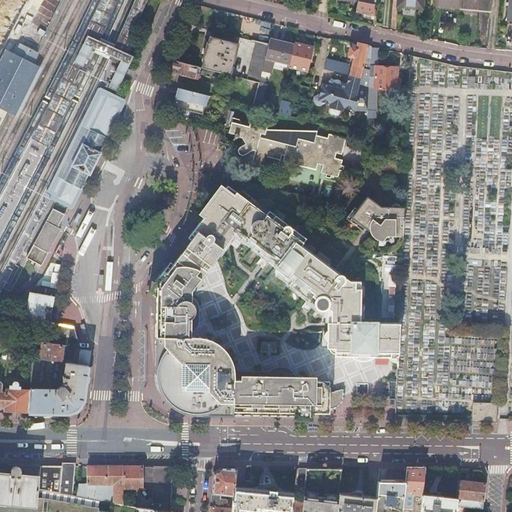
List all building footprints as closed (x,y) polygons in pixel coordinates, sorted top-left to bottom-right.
[(91,38),(97,41),(114,0),(98,0),(82,34),(54,88),(29,139),(46,146),(75,89),(93,49),(88,46),(79,66),(75,64),(72,63),(84,35),(91,38)] [(134,0),(132,8),(116,45),(123,48),(144,0),(134,0)] [(375,16),(376,0),(358,0),(356,12),(375,16)] [(398,0),(398,7),(423,9),(423,0),(398,0)] [(437,0),(437,7),(460,8),(460,0),(437,0)] [(491,0),(460,0),(460,8),(460,13),(478,15),(478,13),(477,10),(490,11),(491,0)] [(220,11),(199,6),(195,22),(216,27),(220,11)] [(226,23),(223,34),(243,39),(246,28),(226,23)] [(243,39),(256,43),(267,45),(269,35),(254,32),(252,29),(246,27),(246,28),(243,39)] [(81,43),(72,63),(75,64),(79,66),(88,46),(93,49),(118,60),(106,86),(111,88),(115,90),(127,64),(131,56),(97,41),(91,38),(84,35),(81,43)] [(119,92),(127,95),(137,73),(152,40),(145,37),(119,92)] [(201,69),(230,76),(238,45),(210,37),(208,43),(206,43),(202,62),(203,62),(201,69)] [(265,60),(262,72),(271,74),(273,62),(289,65),(294,45),(269,39),(268,46),(265,60)] [(371,46),(353,42),(351,48),(350,48),(348,56),(351,57),(351,60),(353,61),(352,66),(370,71),(371,48),(371,46)] [(256,43),(247,81),(259,84),(262,72),(265,60),(268,46),(267,45),(256,43)] [(294,45),(289,65),(288,68),(308,72),(313,48),(294,43),(294,45)] [(11,54),(0,75),(0,107),(10,112),(33,66),(32,66),(38,54),(20,45),(14,56),(11,54)] [(370,71),(370,80),(369,87),(374,87),(374,89),(400,90),(401,79),(397,79),(398,68),(378,67),(379,49),(371,48),(370,71)] [(350,66),(327,60),(324,69),(329,70),(341,73),(350,75),(370,80),(370,71),(352,66),(350,66)] [(175,62),(171,74),(198,80),(199,74),(196,74),(198,68),(175,62)] [(370,80),(350,75),(348,85),(343,83),(338,80),(333,80),(332,81),(330,84),(329,86),(323,85),(321,93),(315,97),(314,100),(316,105),(320,106),(326,102),(331,104),(330,107),(343,110),(343,107),(355,110),(368,111),(369,90),(369,87),(370,80)] [(244,93),(241,105),(253,108),(259,84),(247,81),(235,77),(232,89),(232,90),(244,93)] [(267,86),(259,84),(253,108),(261,110),(267,86)] [(121,101),(122,99),(109,92),(99,88),(43,195),(47,197),(55,201),(61,190),(63,186),(65,182),(64,181),(88,134),(90,130),(106,138),(123,102),(121,101)] [(178,89),(175,101),(203,109),(204,107),(206,108),(208,97),(178,89)] [(203,109),(175,101),(173,108),(202,116),(203,109)] [(280,102),(278,113),(290,116),(293,104),(281,101),(280,102)] [(268,125),(264,124),(259,126),(251,124),(250,128),(243,126),(240,121),(233,119),(230,134),(238,136),(237,138),(236,137),(236,140),(239,138),(243,139),(246,146),(240,149),(239,150),(239,151),(239,153),(239,154),(239,155),(240,156),(241,156),(243,156),(244,157),(245,156),(254,151),(256,152),(253,164),(257,165),(257,168),(262,169),(263,167),(282,172),(285,157),(289,158),(288,163),(320,171),(321,166),(326,167),(325,175),(329,176),(329,179),(334,180),(335,177),(340,179),(341,178),(343,172),(346,173),(347,168),(345,168),(345,163),(338,160),(339,155),(345,156),(347,146),(291,131),(267,130),(268,125)] [(61,190),(55,201),(51,209),(52,209),(47,219),(27,258),(42,266),(61,230),(58,229),(59,226),(69,205),(71,207),(72,206),(77,196),(80,189),(81,189),(88,175),(89,176),(96,163),(101,154),(99,153),(107,139),(106,138),(90,130),(88,134),(64,181),(65,182),(63,186),(69,189),(67,192),(61,190)] [(291,131),(347,146),(349,140),(331,136),(330,140),(319,137),(320,133),(291,131)] [(193,413),(195,416),(252,417),(264,418),(274,418),(299,418),(310,418),(310,413),(328,414),(328,410),(330,411),(332,410),(335,410),(336,408),(339,408),(340,405),(342,404),(341,401),(344,400),(343,397),(344,395),(342,393),(343,390),(329,394),(329,388),(324,385),(321,384),(321,382),(309,382),(303,377),(302,377),(301,377),(300,377),(299,377),(296,377),(293,377),(293,373),(291,371),(288,370),(285,368),(282,368),(279,368),(276,368),(273,370),(270,371),(268,373),(261,372),(255,372),(237,372),(233,372),(232,365),(229,359),(227,354),(226,353),(221,348),(216,344),(210,340),(205,339),(199,337),(192,337),(190,337),(190,334),(193,333),(194,332),(196,330),(197,328),(198,326),(199,323),(199,322),(199,308),(198,305),(196,302),(194,300),(192,298),(191,297),(191,292),(200,279),(215,259),(232,236),(234,234),(238,236),(240,233),(248,239),(247,240),(254,245),(255,244),(272,257),(272,258),(279,264),(277,267),(280,269),(295,281),(294,283),(313,297),(314,296),(319,299),(315,305),(322,311),(323,309),(325,306),(331,311),(331,323),(327,323),(327,325),(330,325),(329,329),(327,329),(327,348),(329,348),(329,351),(331,353),(333,355),(335,355),(335,356),(354,357),(372,357),(389,357),(398,357),(399,324),(359,324),(360,290),(354,289),(355,282),(350,282),(345,279),(345,280),(344,280),(344,279),(343,279),(343,278),(343,277),(342,277),(341,276),(340,276),(339,276),(338,275),(339,274),(334,270),(302,245),(306,239),(296,232),(293,230),(292,232),(292,231),(291,230),(291,229),(290,228),(289,227),(288,227),(287,227),(286,227),(285,227),(287,225),(269,212),(266,215),(228,187),(225,190),(218,199),(214,196),(210,201),(211,202),(201,216),(204,218),(200,225),(189,239),(191,241),(172,266),(170,266),(169,268),(168,267),(155,284),(160,288),(156,293),(156,298),(155,374),(157,377),(158,383),(160,390),(163,396),(166,399),(167,401),(169,403),(172,405),(177,409),(183,412),(190,413),(193,413)] [(403,235),(405,206),(392,209),(381,208),(367,198),(358,211),(355,213),(353,211),(346,219),(362,231),(365,228),(370,232),(370,233),(371,234),(371,235),(372,235),(372,236),(373,237),(374,238),(374,239),(375,239),(379,234),(382,237),(392,236),(403,235)] [(310,302),(313,297),(294,283),(295,281),(280,269),(280,276),(292,286),(291,287),(310,302)] [(10,305),(10,307),(10,309),(11,310),(13,311),(15,312),(17,312),(18,312),(20,311),(21,310),(22,308),(22,306),(22,304),(22,303),(20,301),(19,300),(17,300),(15,300),(13,300),(12,301),(11,303),(10,305)] [(325,323),(327,323),(331,323),(331,311),(325,306),(323,309),(326,312),(325,323)] [(49,338),(76,343),(77,340),(73,328),(52,325),(49,338)] [(260,342),(260,348),(267,348),(267,353),(267,356),(270,356),(270,353),(270,348),(277,348),(277,342),(260,342)] [(16,349),(15,356),(32,358),(61,362),(61,359),(63,347),(43,344),(41,351),(33,350),(33,351),(16,349)] [(69,360),(61,359),(61,362),(63,363),(88,366),(90,351),(76,349),(75,349),(74,360),(69,359),(69,360)] [(60,386),(63,363),(61,362),(32,358),(30,386),(60,386)] [(60,386),(30,386),(30,390),(28,413),(66,414),(74,413),(80,409),(82,405),(84,398),(88,366),(63,363),(60,386)] [(1,392),(0,392),(0,407),(5,408),(5,411),(28,413),(30,390),(21,390),(21,387),(19,387),(19,386),(19,383),(17,382),(14,382),(12,383),(12,389),(6,389),(5,393),(1,392)] [(472,402),(471,419),(496,420),(497,403),(472,402)] [(73,463),(60,463),(60,466),(58,494),(72,496),(73,463)] [(0,511),(35,511),(37,498),(38,490),(40,466),(15,466),(0,465),(0,511)] [(60,466),(40,466),(38,490),(58,494),(60,466)] [(87,467),(87,485),(79,485),(78,497),(87,499),(87,495),(96,495),(96,497),(114,498),(114,504),(122,505),(123,496),(123,489),(123,478),(123,468),(87,467)] [(152,500),(171,500),(171,468),(152,468),(144,468),(123,468),(123,478),(123,489),(125,490),(144,490),(152,490),(152,500)] [(214,473),(210,507),(225,509),(226,500),(220,499),(221,495),(233,496),(234,489),(236,468),(220,468),(214,473)] [(307,469),(299,469),(298,481),(306,482),(307,469)] [(303,500),(316,502),(316,497),(314,497),(315,490),(316,485),(319,486),(321,472),(320,469),(307,469),(306,482),(305,489),(303,500)] [(332,504),(338,505),(339,494),(342,469),(328,469),(327,473),(325,487),(327,487),(327,492),(326,499),(324,498),(323,503),(332,504)] [(425,470),(406,470),(405,482),(402,511),(420,511),(422,495),(425,470)] [(459,480),(457,498),(456,506),(483,509),(486,476),(481,471),(473,471),(472,482),(459,480)] [(377,496),(377,498),(375,511),(402,511),(405,482),(378,482),(377,496)] [(232,509),(231,509),(230,511),(291,511),(292,501),(293,495),(284,494),(284,496),(276,495),(276,491),(268,490),(268,494),(253,492),(243,491),(243,490),(234,489),(233,496),(232,509)] [(375,511),(377,498),(339,494),(338,505),(336,511),(375,511)] [(420,511),(455,511),(456,506),(457,498),(422,495),(420,511)] [(35,511),(136,511),(137,507),(122,505),(114,504),(112,503),(110,511),(102,511),(99,511),(99,509),(37,498),(35,511)] [(316,502),(303,500),(303,502),(302,511),(336,511),(338,505),(332,504),(323,503),(316,502)] [(292,501),(291,511),(302,511),(303,502),(292,501)]
